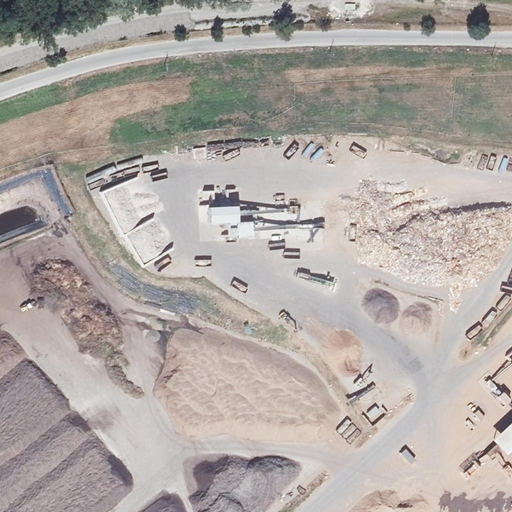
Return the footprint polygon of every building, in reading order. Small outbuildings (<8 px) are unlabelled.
[(104,192),(114,189),(112,180),(102,182),(104,192)] [(242,231),(242,215),(212,215),(212,231),(242,231)] [(240,246),(256,245),(256,230),(240,230),(240,246)] [(478,435),(511,399),(511,358),(506,365),(499,359),(476,383),(485,391),(484,392),(492,400),(478,414),(470,407),(466,411),(475,420),(469,426),(478,435)] [(396,387),(383,395),(390,404),(402,396),(396,387)] [(511,401),(479,435),(493,449),(511,429),(511,401)] [(366,413),(370,420),(380,413),(376,407),(366,413)] [(488,444),(456,468),(461,476),(493,452),(488,444)] [(394,456),(405,466),(413,457),(402,448),(394,456)]
